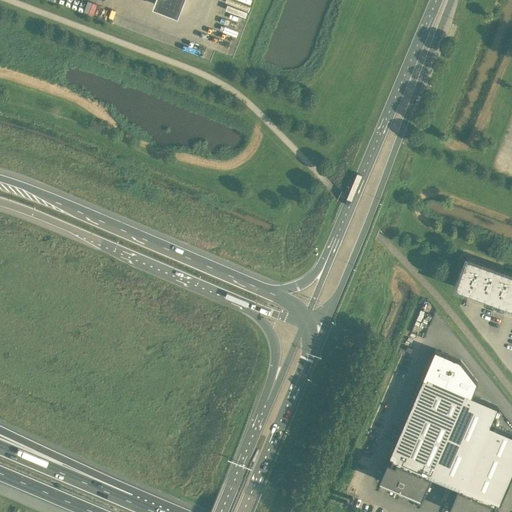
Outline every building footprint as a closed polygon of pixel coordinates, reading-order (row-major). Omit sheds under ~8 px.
[(179,0),(156,0),(156,2),(175,10),(179,0)] [(470,291),(481,261),(466,255),(455,285),(466,289),(470,291)] [(470,291),(484,296),(495,266),(481,261),(470,291)] [(499,301),(510,271),(495,266),(484,296),(499,301)] [(499,301),(511,305),(511,272),(510,271),(499,301)] [(378,471),(381,473),(379,479),(419,496),(420,495),(424,497),(425,496),(421,495),(423,491),(428,493),(435,477),(451,484),(444,500),(450,502),(448,506),(444,505),(448,507),(448,509),(455,511),(495,511),(498,507),(497,506),(494,505),(496,501),(500,503),(500,501),(504,492),(503,492),(506,484),(507,485),(510,479),(509,478),(511,471),(511,433),(489,424),(494,413),(494,412),(497,406),(488,402),(487,402),(480,399),(480,398),(471,394),(477,381),(461,360),(434,349),(429,360),(421,378),(422,378),(419,386),(418,385),(418,386),(419,386),(415,395),(414,394),(412,399),(413,399),(410,407),(409,407),(408,409),(406,413),(407,414),(404,421),(403,421),(402,423),(399,430),(398,433),(399,433),(395,441),(395,440),(392,446),(393,446),(390,453),(389,453),(388,454),(392,456),(390,462),(387,460),(381,472),(378,471)]
